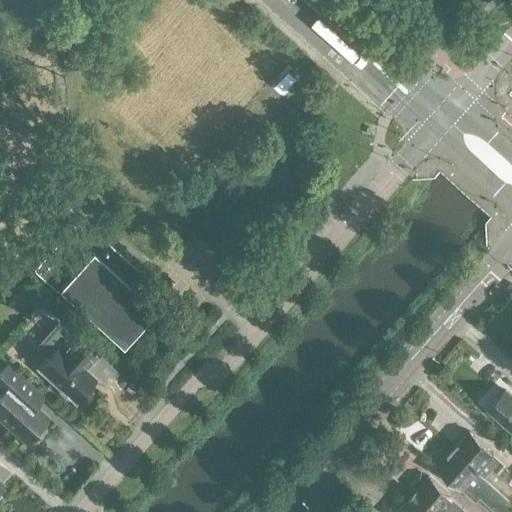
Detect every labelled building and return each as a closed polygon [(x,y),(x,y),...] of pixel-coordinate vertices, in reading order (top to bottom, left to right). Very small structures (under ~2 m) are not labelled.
[(282,91),(296,77),(288,71),(275,85),(282,91)] [(79,217),(32,269),(122,345),(156,308),(130,285),(141,273),(79,217)] [(78,395),(82,396),(87,391),(86,387),(89,383),(86,380),(91,374),(84,367),(94,355),(57,323),(36,346),(48,356),(38,367),(61,387),(59,390),(67,398),(72,397),(75,399),(78,395)] [(0,387),(3,390),(0,394),(0,418),(26,441),(48,417),(29,400),(39,389),(9,362),(0,372),(0,387)] [(511,395),(504,389),(498,396),(496,395),(489,403),(490,405),(488,407),(511,428),(511,395)] [(468,430),(452,448),(509,498),(511,494),(511,484),(499,473),(507,464),(468,430)] [(509,498),(452,448),(436,466),(475,500),(479,496),(497,511),(511,511),(511,503),(507,499),(509,498)] [(428,476),(412,494),(433,511),(470,511),(452,496),(428,476)] [(433,511),(412,494),(396,511),(433,511)]
